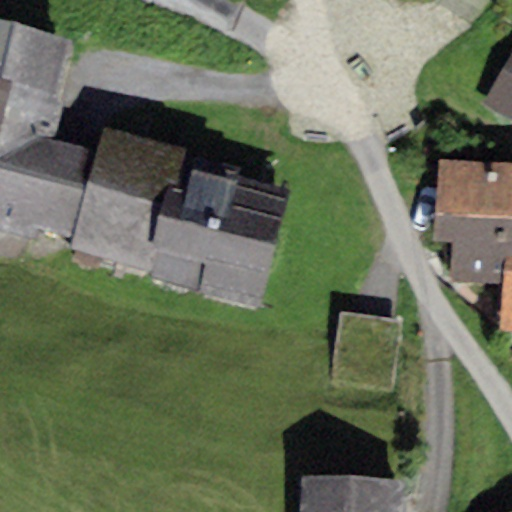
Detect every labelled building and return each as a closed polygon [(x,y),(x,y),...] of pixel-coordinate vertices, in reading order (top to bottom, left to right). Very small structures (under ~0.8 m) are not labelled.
[(67,39),(0,21),(0,231),(34,240),(37,230),(72,239),(96,149),(53,138),(63,101),(52,98),(67,39)] [(511,53),(485,103),(511,118),(511,53)] [(242,162),(102,126),(96,149),(72,239),(70,248),(155,270),(153,279),(263,307),(295,187),(239,172),(242,162)] [(511,161),(437,157),(432,240),(452,241),(449,281),(502,284),(503,255),(511,255),(511,161)] [(511,255),(503,255),(502,284),(498,331),(511,331),(511,255)] [(402,320),(338,312),(329,383),(393,392),(402,320)] [(403,511),(405,478),(302,474),(299,511),(403,511)]
